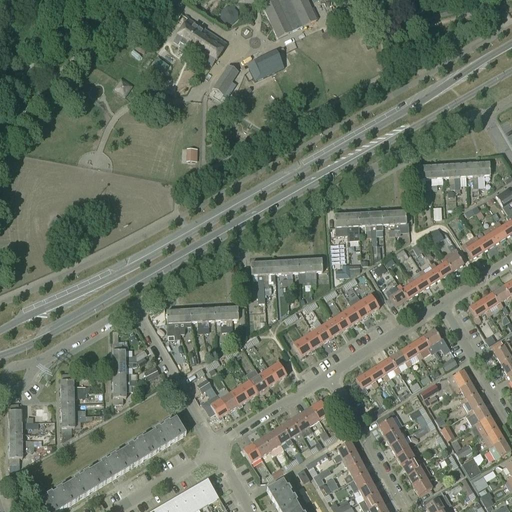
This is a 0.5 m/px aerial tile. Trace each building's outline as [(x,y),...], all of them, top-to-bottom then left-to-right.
[(276,0),(262,7),(277,40),(316,22),(306,0),(276,0)] [(232,22),(242,15),(236,6),(226,13),(232,22)] [(168,7),(164,14),(177,22),(181,16),(168,7)] [(187,20),(173,42),(211,67),(226,45),(187,20)] [(144,24),(133,30),(136,36),(147,31),(144,24)] [(276,53),(247,67),(254,83),(283,70),(276,53)] [(286,61),(290,69),(294,67),(291,59),(286,61)] [(168,67),(158,61),(154,68),(164,74),(168,67)] [(227,66),(212,90),(222,96),(237,73),(227,66)] [(118,83),(112,92),(124,99),(130,90),(131,88),(120,80),(118,83)] [(202,166),(202,151),(191,151),(191,165),(202,166)] [(488,165),(476,166),(477,184),(483,184),(482,189),(478,190),(478,191),(485,191),(484,178),(489,178),(488,165)] [(465,166),(453,167),(454,192),(456,192),(456,195),(460,195),(460,192),(461,192),(460,179),(465,179),(465,166)] [(476,166),(465,166),(465,179),(472,179),(473,184),(477,184),(476,166)] [(453,167),(441,168),(442,180),(449,180),(450,193),(454,192),(453,167)] [(426,194),(426,206),(431,205),(431,194),(436,194),(435,192),(437,192),(436,181),(442,180),(441,168),(429,169),(430,181),(431,181),(431,187),(426,187),(426,194)] [(429,169),(417,169),(418,182),(430,181),(429,169)] [(511,203),(511,200),(507,192),(496,199),(502,210),(511,203)] [(441,222),(440,210),(432,210),(433,222),(441,222)] [(464,215),(467,221),(474,216),(471,211),(464,215)] [(410,213),(393,214),(394,226),(395,232),(394,232),(394,238),(399,238),(399,232),(399,226),(405,226),(405,225),(411,225),(410,213)] [(381,214),(369,215),(370,240),(373,240),(373,244),(378,244),(377,233),(382,232),(381,214)] [(393,214),(381,214),(382,232),(384,232),(383,227),(394,226),(393,214)] [(369,215),(357,216),(358,234),(360,234),(360,228),(366,228),(367,240),(370,240),(369,215)] [(347,244),(345,216),(334,217),(334,230),(341,230),(342,236),(335,236),(335,244),(347,244)] [(358,234),(357,216),(345,216),(347,244),(354,243),(354,234),(358,234)] [(498,224),(494,227),(497,231),(499,230),(505,240),(511,235),(511,226),(510,223),(508,224),(501,229),(498,224)] [(487,231),(460,248),(463,252),(476,244),(487,237),(494,247),(505,240),(499,230),(497,231),(490,236),(487,231)] [(443,241),(437,231),(429,236),(435,246),(443,241)] [(487,237),(476,244),(482,254),(494,247),(487,237)] [(476,244),(463,252),(465,252),(471,261),(482,254),(476,244)] [(401,251),(392,257),(397,265),(407,259),(401,251)] [(436,270),(434,271),(440,281),(451,274),(445,264),(458,256),(455,251),(451,254),(440,261),(443,265),(436,270)] [(458,256),(445,264),(451,274),(462,266),(456,257),(458,256)] [(321,261),(309,262),(310,286),(318,286),(317,274),(321,274),(321,261)] [(391,261),(384,265),(387,270),(394,266),(391,261)] [(309,262),(297,263),(298,275),(306,275),(307,287),(310,286),(309,262)] [(274,276),(286,275),(285,263),(273,264),(274,276)] [(297,263),(285,263),(286,275),(286,281),(286,287),(287,293),(288,293),(288,288),(294,287),(293,275),(298,275),(297,263)] [(273,264),(261,265),(263,289),(264,289),(268,289),(268,286),(274,286),(274,276),(273,264)] [(261,265),(249,265),(250,278),(259,277),(260,295),(263,295),(263,289),(261,265)] [(409,286),(402,291),(400,292),(406,302),(417,295),(411,285),(422,278),(434,271),(436,270),(433,265),(422,272),(411,279),(406,282),(409,286)] [(382,266),(373,271),(377,277),(385,272),(382,266)] [(338,280),(342,280),(349,280),(349,271),(348,267),(341,268),(341,272),(338,272),(338,280)] [(349,271),(349,280),(359,275),(359,270),(349,271)] [(434,271),(422,278),(429,288),(440,281),(434,271)] [(422,278),(411,285),(417,295),(429,288),(422,278)] [(352,280),(341,287),(345,294),(351,290),(350,288),(355,285),(352,280)] [(511,283),(503,289),(508,298),(506,300),(509,304),(511,302),(511,300),(510,297),(511,296),(511,282),(511,283)] [(399,286),(386,295),(395,309),(406,302),(400,292),(402,291),(399,286)] [(500,290),(491,296),(497,305),(495,307),(498,311),(502,309),(499,304),(506,300),(508,298),(503,289),(500,290)] [(332,292),(321,299),(324,303),(335,296),(332,292)] [(489,297),(478,304),(484,314),(487,318),(491,316),(488,311),(495,307),(497,305),(491,296),(489,297)] [(370,298),(360,304),(368,317),(378,311),(370,298)] [(352,301),(348,304),(351,310),(350,310),(358,323),(368,317),(360,304),(356,307),(352,301)] [(313,304),(302,310),(304,315),(316,308),(313,304)] [(478,304),(469,310),(475,319),(473,321),(476,326),(479,323),(477,318),(484,314),(478,304)] [(237,309),(225,310),(226,322),(226,328),(226,334),(231,333),(231,322),(236,322),(237,326),(238,326),(237,311),(237,309)] [(214,323),(226,322),(225,310),(213,311),(214,323)] [(350,310),(341,316),(349,329),(350,331),(354,328),(352,327),(358,323),(350,310)] [(201,311),(189,312),(190,324),(196,324),(196,335),(203,335),(201,311)] [(213,311),(201,311),(203,335),(209,335),(208,323),(214,323),(213,311)] [(189,312),(178,313),(179,337),(184,336),(184,330),(184,325),(190,324),(189,312)] [(178,313),(165,313),(166,326),(172,325),(173,338),(168,338),(168,345),(179,344),(179,337),(178,313)] [(293,315),(281,322),(284,327),(295,320),(293,315)] [(341,316),(331,322),(339,335),(349,329),(341,316)] [(331,322),(321,328),(329,341),(330,341),(331,343),(334,341),(333,339),(339,335),(331,322)] [(309,330),(311,334),(320,347),(329,341),(321,328),(315,332),(313,328),(309,330)] [(434,332),(423,339),(429,349),(430,348),(433,352),(431,354),(432,354),(440,349),(444,356),(449,352),(442,341),(440,342),(434,332)] [(311,334),(302,341),(310,353),(311,355),(315,353),(314,351),(320,347),(311,334)] [(488,348),(495,344),(491,337),(484,341),(488,348)] [(412,346),(411,346),(418,356),(420,355),(423,359),(429,355),(431,357),(433,356),(432,354),(431,354),(433,352),(430,348),(429,349),(423,339),(422,339),(412,346)] [(258,344),(255,340),(250,343),(252,348),(258,344)] [(302,341),(292,347),(300,360),(301,359),(302,361),(305,359),(304,357),(310,353),(302,341)] [(252,348),(250,343),(244,347),(247,351),(252,348)] [(500,343),(490,349),(493,354),(502,348),(502,347),(500,343)] [(120,347),(111,347),(111,365),(136,364),(137,364),(136,364),(147,358),(143,353),(132,359),(130,359),(130,353),(127,353),(127,344),(120,344),(120,347)] [(502,348),(493,354),(499,366),(509,360),(508,358),(511,356),(511,353),(506,344),(502,347),(502,348)] [(400,353),(406,363),(408,362),(411,366),(418,362),(421,360),(422,359),(423,359),(420,355),(418,356),(411,346),(400,353)] [(400,353),(389,360),(395,370),(397,369),(400,374),(407,369),(411,366),(408,362),(406,363),(400,353)] [(509,360),(499,366),(506,377),(511,374),(511,364),(511,362),(511,361),(511,356),(508,358),(509,360)] [(136,365),(139,370),(147,365),(144,360),(137,364),(136,365)] [(389,360),(377,368),(383,378),(385,376),(388,381),(396,376),(400,374),(397,369),(395,370),(389,360)] [(452,360),(441,366),(445,373),(456,367),(452,360)] [(219,368),(216,363),(210,367),(213,371),(219,368)] [(131,371),(131,370),(136,370),(136,364),(111,365),(111,376),(124,376),(124,371),(131,371)] [(278,365),(268,371),(276,384),(286,378),(278,365)] [(213,371),(210,367),(205,370),(207,375),(213,371)] [(368,373),(366,375),(372,385),(374,383),(381,379),(384,383),(388,381),(385,376),(383,378),(377,368),(375,369),(368,373)] [(147,382),(158,376),(154,369),(143,375),(147,382)] [(200,371),(194,374),(197,379),(203,375),(200,371)] [(268,371),(258,378),(266,390),(276,384),(268,371)] [(451,377),(446,380),(453,392),(458,389),(459,390),(469,385),(462,373),(452,379),(451,377)] [(357,386),(352,389),(359,399),(366,395),(363,390),(370,386),(373,390),(377,388),(374,383),(372,385),(366,375),(364,376),(354,382),(357,386)] [(124,376),(111,376),(112,388),(124,388),(124,376)] [(73,377),(59,377),(60,395),(72,395),(72,383),(73,383),(73,377)] [(258,378),(248,384),(256,396),(266,390),(258,378)] [(422,387),(428,384),(425,379),(420,383),(422,387)] [(206,381),(196,387),(201,394),(211,388),(206,381)] [(248,384),(239,390),(247,403),(256,396),(248,384)] [(416,385),(409,389),(412,394),(419,390),(416,385)] [(433,385),(418,395),(426,409),(429,407),(430,408),(436,403),(433,397),(426,401),(425,400),(437,392),(433,385)] [(458,389),(453,392),(455,395),(460,393),(464,400),(465,401),(475,396),(469,385),(459,390),(458,389)] [(124,388),(112,388),(112,406),(121,406),(121,400),(124,400),(124,388)] [(89,389),(73,389),(73,400),(88,400),(88,395),(89,395),(89,389)] [(239,390),(229,396),(237,409),(238,410),(242,408),(241,406),(247,403),(239,390)] [(72,395),(60,395),(60,407),(73,407),(72,395)] [(229,396),(219,402),(227,415),(237,409),(229,396)] [(464,400),(460,403),(466,414),(471,411),(472,413),(482,407),(475,396),(465,401),(464,400)] [(208,406),(203,409),(209,419),(214,416),(217,421),(218,421),(219,423),(222,420),(221,419),(227,415),(219,402),(216,397),(206,403),(208,406)] [(320,404),(310,410),(318,423),(328,416),(320,404)] [(17,407),(8,407),(8,425),(20,425),(20,413),(17,413),(17,407)] [(73,407),(60,407),(60,419),(73,418),(73,407)] [(467,416),(465,417),(471,427),(473,426),(478,423),(479,425),(489,419),(482,407),(472,413),(471,411),(466,414),(467,416)] [(380,408),(372,414),(374,418),(383,413),(380,408)] [(421,409),(407,417),(411,423),(424,414),(421,409)] [(310,410),(300,416),(309,429),(318,423),(310,410)] [(397,430),(391,420),(395,417),(393,412),(376,422),(379,427),(378,428),(384,438),(395,431),(397,430)] [(300,416),(291,422),(299,435),(309,429),(300,416)] [(33,418),(22,419),(22,429),(37,429),(37,420),(33,420),(33,418)] [(73,418),(60,419),(61,446),(70,440),(70,430),(73,430),(73,418)] [(430,424),(427,418),(422,421),(419,423),(422,429),(425,427),(430,424)] [(443,425),(439,418),(434,421),(438,428),(443,425)] [(474,427),(471,429),(472,431),(475,429),(480,437),(485,434),(486,436),(496,430),(489,419),(479,425),(478,423),(473,426),(474,427)] [(175,421),(162,429),(171,445),(185,437),(175,421)] [(291,422),(281,428),(289,441),(294,438),(297,444),(302,440),(299,435),(291,422)] [(20,425),(8,425),(8,437),(21,437),(20,425)] [(281,428),(271,434),(284,455),(286,454),(281,446),(289,441),(281,428)] [(446,428),(438,432),(445,444),(453,439),(446,428)] [(162,429),(148,437),(158,453),(171,445),(162,429)] [(402,440),(397,430),(395,431),(384,438),(390,448),(403,440),(402,440)] [(481,439),(479,440),(480,443),(482,441),(487,448),(491,446),(493,448),(503,442),(496,430),(486,436),(485,434),(480,437),(481,439)] [(268,437),(261,441),(270,454),(270,453),(275,460),(284,455),(271,434),(270,433),(267,435),(268,437)] [(21,437),(8,437),(8,449),(21,449),(21,437)] [(148,437),(134,446),(144,461),(158,453),(148,437)] [(396,458),(409,451),(405,445),(410,443),(407,437),(402,440),(403,440),(390,448),(396,458)] [(261,441),(252,447),(260,460),(270,454),(261,441)] [(37,442),(22,442),(23,454),(33,454),(33,447),(37,447),(37,442)] [(455,442),(448,447),(452,455),(460,450),(455,442)] [(491,446),(487,448),(495,462),(509,454),(503,442),(493,448),(491,446)] [(339,457),(333,460),(336,465),(342,462),(356,455),(350,444),(337,452),(339,457)] [(134,446),(121,454),(130,469),(144,461),(134,446)] [(252,447),(242,453),(250,466),(260,460),(252,447)] [(467,447),(453,455),(457,462),(471,454),(467,447)] [(21,449),(8,449),(8,467),(18,467),(18,461),(21,461),(21,449)] [(308,450),(300,455),(304,461),(312,456),(309,452),(308,450)] [(414,460),(409,451),(396,458),(401,468),(414,460)] [(121,454),(107,462),(117,478),(130,469),(121,454)] [(356,455),(342,462),(347,472),(361,465),(356,455)] [(325,456),(305,467),(326,504),(331,501),(327,495),(331,493),(327,487),(322,485),(323,485),(317,475),(316,475),(315,473),(320,470),(319,469),(321,468),(319,466),(318,467),(317,465),(327,459),(325,456)] [(449,457),(445,460),(449,467),(453,464),(449,457)] [(420,470),(414,460),(401,468),(407,478),(420,470)] [(471,461),(460,467),(468,481),(479,475),(471,461)] [(107,462),(94,470),(103,486),(117,478),(107,462)] [(350,477),(343,480),(346,485),(353,482),(366,475),(361,465),(347,472),(350,477)] [(426,480),(423,476),(428,474),(425,469),(421,471),(420,470),(407,478),(413,488),(426,480)] [(456,469),(451,472),(452,473),(445,477),(449,484),(458,478),(459,480),(462,478),(456,469)] [(94,470),(80,478),(90,494),(103,486),(94,470)] [(280,471),(270,476),(273,481),(282,475),(280,471)] [(301,471),(295,474),(301,485),(307,481),(301,471)] [(366,475),(353,482),(358,492),(371,485),(366,475)] [(270,476),(265,480),(267,484),(273,481),(270,476)] [(80,478),(67,487),(76,502),(90,494),(80,478)] [(481,479),(471,485),(476,494),(486,488),(484,484),(481,479)] [(432,490),(426,480),(413,488),(419,498),(432,490)] [(468,487),(464,481),(458,484),(461,491),(468,487)] [(282,483),(266,493),(274,506),(277,511),(295,511),(298,511),(290,497),(282,483)] [(206,484),(197,489),(207,506),(216,501),(206,484)] [(361,497),(355,500),(357,506),(358,505),(363,502),(377,495),(371,485),(358,492),(361,497)] [(67,487),(53,495),(63,511),(76,502),(67,487)] [(197,489),(189,495),(198,511),(207,506),(197,489)] [(448,509),(450,507),(444,497),(443,498),(440,493),(423,503),(425,508),(426,511),(441,511),(443,511),(448,509)] [(53,495),(40,503),(45,511),(60,511),(63,511),(53,495)] [(189,495),(180,500),(186,511),(197,511),(198,511),(189,495)] [(363,502),(358,505),(361,511),(369,511),(382,506),(377,495),(363,502)] [(186,511),(180,500),(171,505),(175,511),(186,511)]
